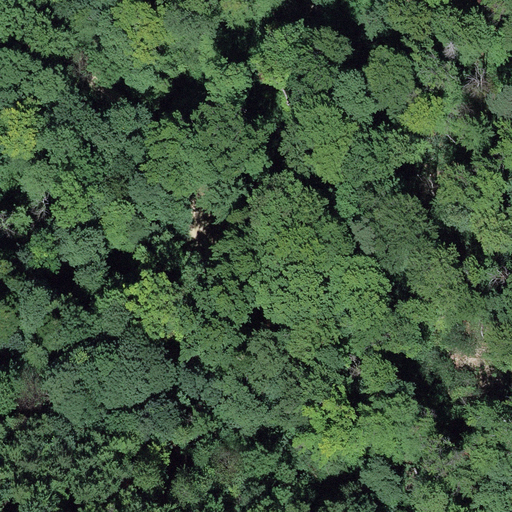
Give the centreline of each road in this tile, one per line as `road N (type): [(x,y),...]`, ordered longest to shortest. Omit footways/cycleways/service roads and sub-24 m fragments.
road 1 (track): [(0,436),(109,424),(151,405),(193,323),(202,252),(168,171),(23,0)]
road 2 (track): [(387,511),(193,323)]
